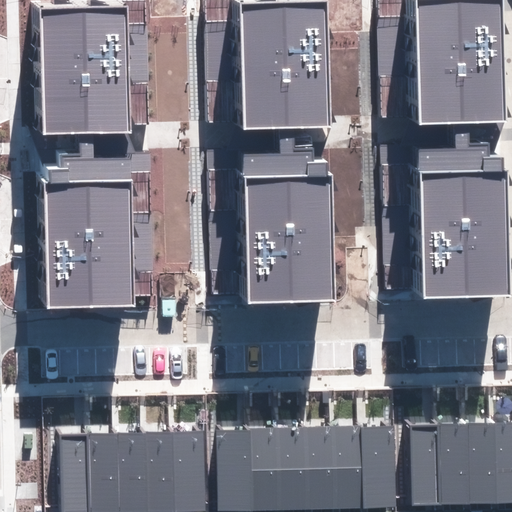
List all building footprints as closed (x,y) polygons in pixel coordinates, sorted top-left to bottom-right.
[(122,0),(29,0),(36,133),(128,129),(122,0)] [(308,0),(220,0),(223,113),(311,112),(308,0)] [(485,0),(397,0),(400,109),(488,107),(485,0)] [(488,150),(400,152),(403,277),(491,275),(488,150)] [(56,163),(39,164),(43,310),(135,307),(130,153),(55,155),(56,163)] [(311,155),(223,156),(226,282),(314,280),(311,155)] [(199,365),(210,378),(304,378),(304,296),(211,297),(211,329),(199,329),(199,365)] [(394,317),(313,316),(312,393),(393,394),(394,317)] [(511,414),(496,415),(497,493),(511,492),(511,414)] [(496,415),(467,416),(469,493),(497,493),(496,415)] [(439,416),(411,417),(413,495),(441,494),(439,416)] [(467,416),(439,416),(441,494),(469,493),(467,416)] [(392,417),(363,418),(365,499),(394,498),(392,417)] [(363,418),(333,419),(336,500),(365,499),(363,418)] [(333,419),(304,420),(306,501),(336,500),(333,419)] [(304,420),(275,421),(277,502),(306,501),(304,420)] [(176,504),(206,504),(204,421),(174,422),(176,504)] [(275,421),(245,422),(247,503),(277,502),(275,421)] [(117,505),(147,505),(145,422),(116,423),(117,505)] [(147,505),(176,504),(174,422),(145,422),(147,505)] [(245,422),(216,422),(218,503),(247,503),(245,422)] [(58,507),(88,506),(86,423),(57,424),(58,507)] [(88,506),(117,505),(116,423),(86,423),(88,506)]
